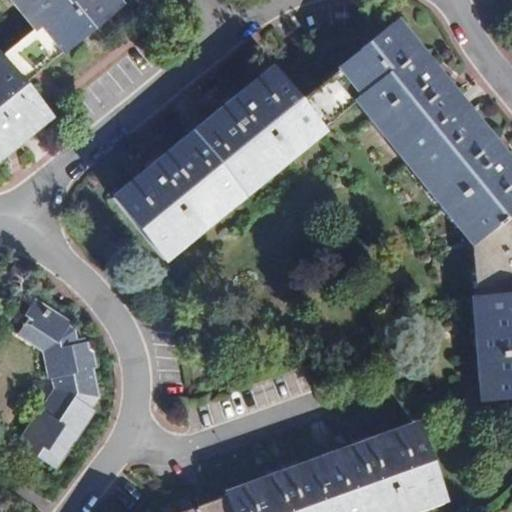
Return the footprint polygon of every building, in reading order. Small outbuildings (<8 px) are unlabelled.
[(8,0),(21,16),(31,8),(43,23),(33,31),(0,58),(1,59),(0,59),(0,155),(48,117),(22,84),(59,54),(60,56),(119,6),(113,0),(8,0)] [(21,16),(33,31),(43,23),(31,8),(21,16)] [(492,381),(493,400),(504,399),(506,422),(511,421),(511,214),(509,211),(511,209),(511,167),(393,22),(334,70),(335,72),(297,102),(269,69),(111,198),(153,250),(168,238),(177,249),(216,217),(207,206),(217,198),(222,204),(238,191),(255,177),(250,171),(260,163),(269,174),(306,144),(297,133),(312,121),(320,131),(354,102),(364,93),(377,108),(366,117),(382,136),(392,128),(400,137),(394,142),(408,159),(421,176),(427,171),(435,180),(424,189),(457,229),(468,220),(480,235),(469,244),(474,298),(477,298),(479,319),(486,319),(487,331),(473,332),(478,382),(492,381)] [(377,108),(364,93),(354,102),(366,117),(377,108)] [(320,131),(312,121),(297,133),(306,144),(320,132),(320,131)] [(400,137),(392,128),(382,136),(403,163),(408,159),(394,142),(400,137)] [(421,176),(408,159),(403,163),(424,189),(435,180),(427,171),(421,176)] [(255,177),(238,191),(242,195),(269,174),(260,163),(250,171),(255,177)] [(217,198),(207,206),(216,217),(242,195),(238,191),(222,204),(217,198)] [(480,235),(468,220),(457,229),(469,244),(480,235)] [(162,261),(177,249),(168,238),(153,250),(162,261)] [(479,319),(477,298),(474,298),(471,298),(473,332),(487,331),(486,319),(479,319)] [(68,325),(34,303),(25,316),(29,319),(19,335),(43,351),(49,380),(52,379),(55,390),(40,413),(38,411),(17,444),(53,469),(92,410),(90,409),(96,400),(89,369),(93,368),(90,354),(86,352),(84,344),(82,344),(81,339),(73,340),(71,331),(66,328),(68,325)] [(492,381),(478,382),(479,401),(493,400),(492,381)] [(371,511),(375,511),(412,511),(426,507),(421,494),(439,488),(416,424),(223,494),(224,497),(180,511),(371,511)] [(439,488),(421,494),(426,507),(444,501),(439,488)]
